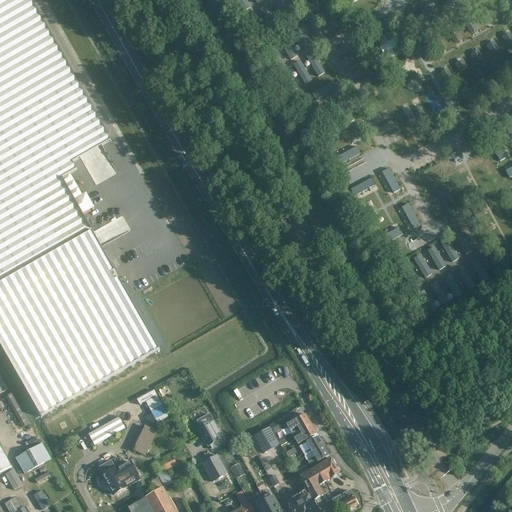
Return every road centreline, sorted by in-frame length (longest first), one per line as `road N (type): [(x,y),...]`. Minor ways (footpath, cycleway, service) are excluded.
road 1 (unknown): [(511,404),(452,435),(437,433),(192,0)]
road 2 (primary): [(96,0),(269,295)]
road 3 (primary): [(410,511),(357,412),(269,295)]
road 4 (primary): [(269,295),(389,511)]
road 5 (residential): [(366,511),(362,485),(299,390)]
